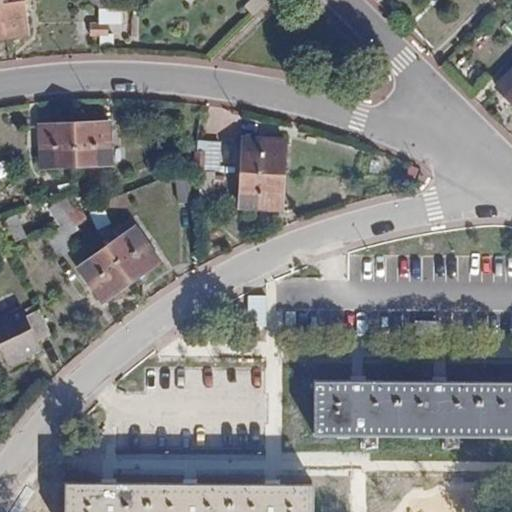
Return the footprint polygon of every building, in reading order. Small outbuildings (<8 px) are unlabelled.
[(27,35),(22,0),(0,0),(5,38),(27,35)] [(87,0),(98,9),(100,9),(102,9),(110,0),(87,0)] [(250,0),(242,9),(251,19),(269,0),(250,0)] [(74,48),(90,48),(90,40),(90,24),(90,8),(73,8),(74,48)] [(99,24),(90,24),(90,40),(99,40),(99,24)] [(108,24),(99,24),(99,40),(107,40),(108,24)] [(511,71),(496,87),(511,102),(511,71)] [(186,111),(185,137),(200,137),(201,112),(186,111)] [(111,164),(110,122),(76,124),(77,165),(111,164)] [(42,167),(77,165),(76,124),(41,125),(42,167)] [(285,139),(244,137),(243,173),(284,174),(285,139)] [(194,171),(201,171),(202,150),(188,149),(186,171),(194,171)] [(194,171),(193,193),(200,193),(201,171),(194,171)] [(214,199),(216,172),(201,171),(200,193),(200,199),(214,199)] [(241,208),(282,210),(284,174),(243,173),(241,208)] [(161,214),(180,205),(168,178),(148,185),(161,214)] [(72,194),(60,202),(71,217),(84,211),(78,203),(72,194)] [(71,217),(78,226),(89,218),(84,211),(71,217)] [(160,261),(136,228),(109,247),(132,281),(160,261)] [(79,268),(103,302),(132,281),(109,247),(79,268)] [(43,350),(39,343),(51,337),(39,310),(27,316),(22,307),(0,317),(0,348),(8,366),(43,350)] [(317,436),(511,437),(511,383),(318,382),(317,436)] [(67,511),(314,511),(315,486),(67,484),(67,511)]
